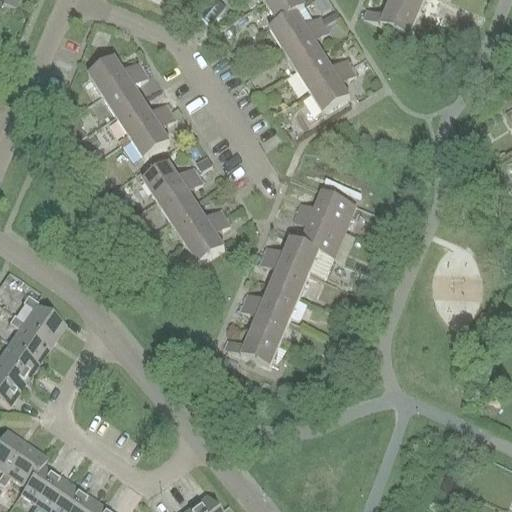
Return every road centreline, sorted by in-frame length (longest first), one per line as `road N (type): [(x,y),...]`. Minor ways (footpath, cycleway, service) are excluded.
road 1 (residential): [(202,439),(142,488),(50,421),(106,333)]
road 2 (residential): [(270,205),(176,50),(81,0)]
road 3 (unclassified): [(0,154),(66,0)]
road 4 (unclassified): [(202,439),(106,333)]
road 5 (unclassified): [(106,333),(0,241)]
